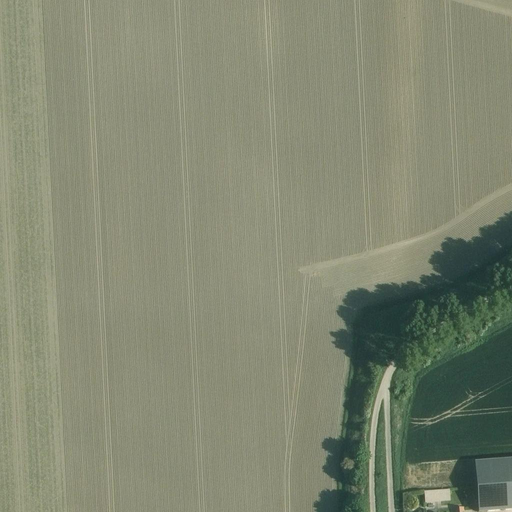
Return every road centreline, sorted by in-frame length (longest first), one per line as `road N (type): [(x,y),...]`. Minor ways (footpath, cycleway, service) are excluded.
road 1 (unclassified): [(384,384),(424,337),(511,290)]
road 2 (unclassified): [(373,511),(372,431),(384,384)]
road 3 (unclassified): [(384,384),(391,511)]
